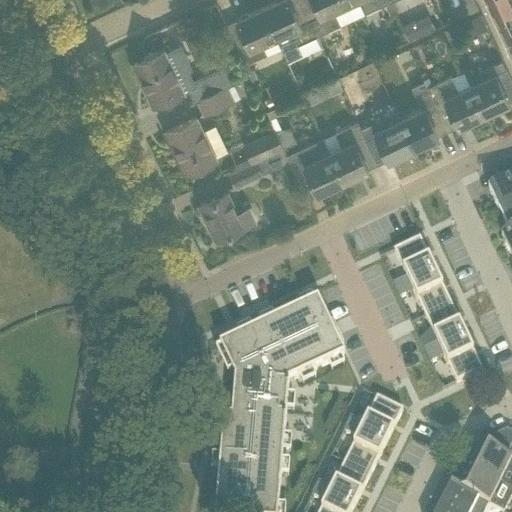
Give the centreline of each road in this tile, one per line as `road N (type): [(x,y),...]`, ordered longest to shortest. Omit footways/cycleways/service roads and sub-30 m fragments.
road 1 (residential): [(163,309),(443,176)]
road 2 (unclassified): [(163,309),(139,234),(57,56)]
road 3 (unclassified): [(169,511),(163,309)]
road 4 (residential): [(511,319),(443,176)]
road 5 (residential): [(408,511),(443,442),(511,410)]
road 6 (residential): [(57,56),(177,0)]
